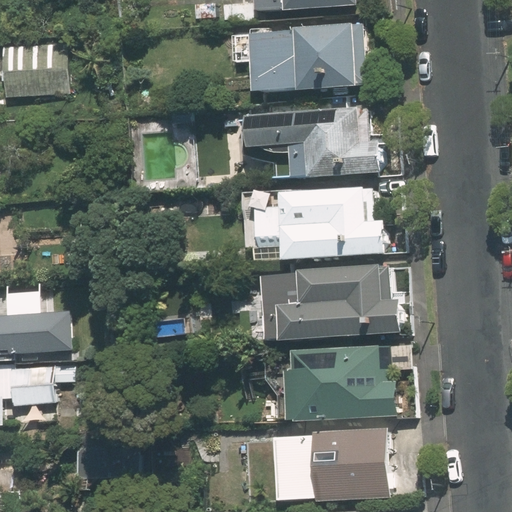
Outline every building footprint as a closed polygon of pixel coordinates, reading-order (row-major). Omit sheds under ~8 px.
[(261,0),(263,9),(371,2),(370,0),(261,0)] [(260,2),(232,3),(232,23),(261,23),(260,2)] [(371,25),(256,33),(240,35),(242,63),(259,61),(261,91),(375,82),(371,25)] [(76,42),(11,45),(13,98),(78,95),(76,42)] [(299,145),(302,176),(397,169),(394,137),(379,138),(376,103),(253,113),(256,148),(299,145)] [(258,193),(261,261),(403,254),(401,218),(386,219),(385,186),(258,193)] [(396,295),(393,264),(272,273),(277,341),(411,331),(408,294),(396,295)] [(0,366),(7,366),(6,355),(76,350),(73,307),(8,312),(7,289),(0,289),(0,366)] [(299,356),(303,423),(411,416),(409,385),(392,386),(389,350),(299,356)] [(63,371),(18,373),(19,407),(65,406),(63,371)] [(0,427),(12,427),(11,397),(0,397),(0,427)] [(307,436),(311,502),(425,495),(422,451),(400,453),(399,430),(307,436)] [(86,447),(85,479),(137,479),(137,447),(86,447)]
